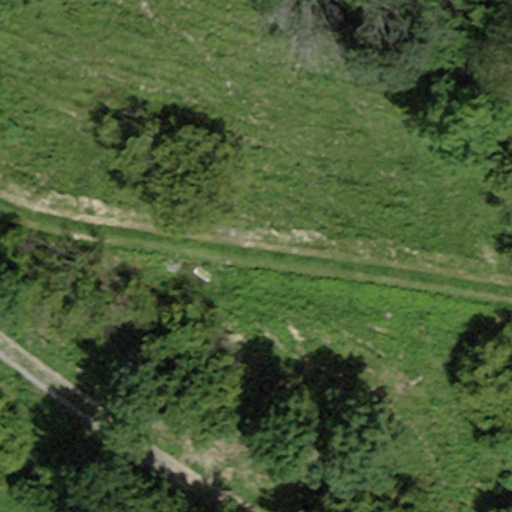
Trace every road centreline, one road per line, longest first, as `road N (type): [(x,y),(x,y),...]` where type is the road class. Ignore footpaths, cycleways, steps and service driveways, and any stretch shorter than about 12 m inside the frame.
road 1 (track): [(0,192),(107,243),(511,292)]
road 2 (track): [(0,346),(239,511)]
